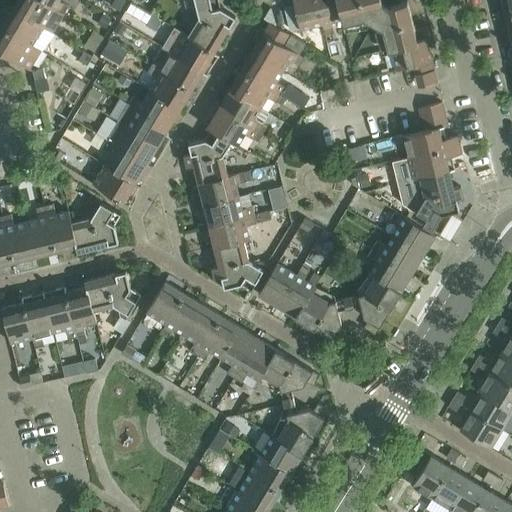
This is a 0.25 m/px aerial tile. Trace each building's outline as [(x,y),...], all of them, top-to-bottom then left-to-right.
[(42,0),(17,0),(13,7),(43,26),(53,32),(64,13),(42,0)] [(42,0),(64,13),(68,6),(59,0),(42,0)] [(125,0),(113,0),(111,5),(120,11),(126,1),(125,0)] [(199,19),(189,36),(188,37),(214,52),(214,51),(236,16),(220,7),(218,0),(202,0),(189,3),(190,9),(197,13),(199,19)] [(316,0),(293,0),(294,4),(301,29),(322,24),(323,23),(316,0)] [(316,0),(323,23),(322,24),(325,34),(334,32),(331,21),(343,19),(344,18),(339,0),(316,0)] [(339,0),(344,18),(343,19),(343,22),(365,16),(370,19),(381,0),(339,0)] [(382,0),(381,0),(370,19),(378,24),(390,4),(382,0)] [(390,4),(378,24),(383,27),(389,49),(392,48),(392,47),(418,41),(417,40),(415,30),(407,0),(390,4)] [(498,6),(500,16),(511,12),(511,0),(502,0),(503,5),(498,6)] [(1,15),(0,17),(0,25),(32,44),(43,26),(13,7),(6,18),(1,15)] [(511,12),(500,16),(502,25),(508,23),(511,35),(511,34),(511,12)] [(104,14),(97,24),(106,29),(112,19),(104,14)] [(120,21),(114,31),(121,36),(122,35),(129,39),(134,29),(120,21)] [(258,42),(252,52),(283,70),(290,59),(299,65),(304,57),(299,54),(285,45),(291,35),(270,22),(264,32),(258,29),(252,38),(258,42)] [(32,44),(0,25),(0,51),(29,69),(41,50),(32,44)] [(431,26),(415,30),(417,40),(426,38),(427,42),(434,40),(431,26)] [(174,27),(162,46),(203,70),(209,60),(214,63),(219,54),(214,51),(214,52),(188,37),(189,36),(174,27)] [(291,35),(285,45),(299,54),(305,44),(291,35)] [(392,47),(392,48),(397,69),(418,64),(432,61),(427,42),(426,38),(417,40),(418,41),(392,47)] [(109,40),(100,54),(110,60),(118,46),(109,40)] [(162,46),(151,65),(192,89),(203,70),(162,46)] [(93,56),(84,51),(79,60),(87,65),(93,56)] [(252,52),(241,70),(281,95),(286,87),(276,81),(283,70),(252,52)] [(432,61),(418,64),(421,73),(435,70),(432,61)] [(156,78),(149,89),(180,108),(192,89),(151,65),(147,72),(156,78)] [(43,68),(33,71),(35,80),(46,78),(43,68)] [(241,70),(230,89),(261,107),(267,97),(276,102),(281,95),(241,70)] [(435,70),(421,73),(424,86),(438,82),(435,70)] [(122,76),(119,82),(128,87),(131,81),(122,76)] [(286,87),(281,95),(303,108),(309,97),(287,84),(286,87)] [(91,88),(84,101),(85,101),(95,107),(102,95),(91,88)] [(133,95),(129,103),(169,127),(180,108),(149,89),(143,101),(133,95)] [(230,89),(219,107),(259,132),(263,124),(254,118),(261,107),(230,89)] [(85,101),(79,112),(93,120),(99,110),(95,107),(85,101)] [(419,108),(421,119),(445,113),(442,102),(419,108)] [(129,103),(117,121),(158,145),(169,127),(129,103)] [(207,127),(211,129),(212,129),(237,144),(236,144),(238,145),(245,134),(254,139),(259,132),(219,107),(207,127)] [(445,113),(421,119),(424,130),(438,126),(439,128),(448,126),(445,113)] [(117,121),(106,140),(147,164),(158,145),(117,121)] [(404,135),(409,157),(460,144),(458,135),(442,139),(439,128),(438,126),(424,130),(404,135)] [(194,165),(199,183),(228,176),(223,156),(226,151),(234,149),(236,144),(237,144),(212,129),(211,129),(206,139),(189,143),(191,153),(184,155),(187,166),(194,165)] [(111,153),(105,164),(135,182),(147,164),(106,140),(102,147),(111,153)] [(460,144),(409,157),(414,179),(420,177),(420,176),(449,169),(446,157),(462,153),(460,144)] [(50,157),(58,162),(64,153),(56,147),(50,157)] [(105,164),(93,183),(129,205),(134,196),(129,193),(135,182),(105,164)] [(420,178),(411,181),(416,204),(414,204),(411,209),(436,224),(442,214),(459,210),(457,200),(464,198),(461,186),(454,188),(449,169),(420,176),(420,177),(420,178)] [(228,176),(199,183),(204,204),(239,196),(236,184),(246,181),(244,172),(228,176)] [(368,173),(356,175),(359,188),(370,185),(368,173)] [(239,196),(204,204),(209,225),(254,214),(252,206),(242,209),(239,196)] [(92,217),(72,222),(71,222),(77,246),(76,246),(77,252),(119,241),(115,224),(121,214),(96,199),(93,204),(95,212),(92,217)] [(53,203),(45,205),(56,251),(76,246),(77,246),(71,222),(72,222),(69,211),(56,214),(53,203)] [(39,218),(26,221),(35,256),(56,251),(45,205),(36,208),(39,218)] [(399,224),(393,235),(423,254),(435,234),(395,210),(390,218),(399,224)] [(269,212),(255,215),(257,223),(271,219),(269,212)] [(11,214),(3,216),(14,261),(35,256),(26,221),(14,224),(11,214)] [(254,214),(209,225),(214,246),(243,239),(244,241),(250,239),(246,226),(257,223),(255,215),(254,214)] [(0,264),(14,261),(3,216),(0,216),(0,264)] [(305,218),(300,226),(308,231),(314,223),(305,218)] [(377,240),(372,248),(412,272),(423,254),(393,235),(386,246),(377,240)] [(243,239),(214,246),(219,265),(212,267),(215,279),(222,277),(224,287),(242,283),(252,289),(267,264),(261,261),(253,263),(249,260),(244,241),(243,239)] [(412,272),(372,248),(367,255),(377,261),(370,273),(375,276),(376,274),(402,290),(412,272)] [(259,293),(278,305),(297,274),(277,263),(259,293)] [(297,274),(278,305),(297,316),(312,291),(313,291),(316,286),(304,279),(310,270),(302,265),(297,274)] [(84,281),(86,287),(87,286),(93,310),(94,309),(114,305),(118,308),(130,288),(126,271),(84,281)] [(359,295),(361,305),(364,317),(368,320),(379,327),(402,290),(376,274),(375,276),(364,294),(359,295)] [(165,281),(147,312),(166,323),(185,293),(165,281)] [(57,294),(45,297),(54,332),(66,329),(69,339),(77,337),(66,292),(67,291),(65,286),(55,288),(57,294)] [(87,286),(86,287),(67,291),(66,292),(77,337),(86,335),(83,324),(97,321),(94,309),(93,310),(87,286)] [(130,288),(118,308),(120,315),(126,319),(140,294),(130,288)] [(312,291),(297,316),(332,338),(339,327),(341,323),(338,311),(336,301),(330,302),(313,291),(312,291)] [(166,323),(160,332),(168,337),(174,328),(184,334),(203,304),(185,293),(166,323)] [(21,296),(23,302),(24,302),(33,337),(35,348),(44,345),(41,335),(54,332),(45,297),(33,300),(32,294),(21,296)] [(359,295),(351,297),(353,307),(361,305),(359,295)] [(351,297),(343,299),(346,309),(353,307),(351,297)] [(343,299),(336,301),(338,311),(346,309),(343,299)] [(11,342),(33,337),(24,302),(23,302),(2,307),(11,342)] [(203,304),(184,334),(195,341),(190,350),(197,355),(221,315),(203,304)] [(120,315),(114,326),(123,332),(129,321),(126,319),(120,315)] [(221,315),(197,355),(205,360),(211,350),(221,357),(240,326),(221,315)] [(502,317),(497,325),(507,331),(511,324),(502,317)] [(379,327),(368,320),(364,327),(375,334),(379,327)] [(497,325),(493,332),(503,338),(507,331),(497,325)] [(240,326),(221,357),(232,363),(227,373),(234,377),(258,337),(240,326)] [(339,327),(332,338),(340,342),(346,332),(339,327)] [(511,334),(501,352),(511,358),(511,334)] [(258,337),(234,377),(242,382),(248,373),(259,380),(262,375),(261,374),(277,349),(258,337)] [(136,350),(127,345),(122,353),(131,358),(136,350)] [(261,374),(262,375),(280,385),(281,391),(291,388),(304,385),(306,381),(313,370),(277,349),(261,374)] [(511,358),(501,352),(490,371),(511,383),(511,358)] [(480,354),(475,362),(485,368),(490,360),(480,354)] [(95,358),(83,361),(86,372),(86,373),(98,370),(95,358)] [(83,361),(75,363),(77,374),(86,372),(83,361)] [(475,362),(471,369),(481,375),(485,368),(475,362)] [(313,370),(306,381),(314,386),(320,375),(313,370)] [(478,390),(482,393),(483,392),(510,408),(510,407),(511,403),(511,383),(490,371),(478,390)] [(30,375),(19,378),(22,387),(32,385),(30,375)] [(291,388),(281,391),(283,398),(293,396),(291,388)] [(457,391),(453,399),(462,404),(466,397),(457,391)] [(483,392),(482,393),(472,410),(503,429),(511,413),(511,407),(510,407),(510,408),(483,392)] [(293,396),(283,398),(285,406),(295,403),(293,396)] [(453,399),(448,406),(457,411),(462,404),(453,399)] [(295,403),(285,406),(287,413),(297,411),(295,403)] [(318,404),(314,411),(324,417),(329,410),(318,404)] [(288,419),(277,436),(277,437),(303,453),(324,417),(314,411),(309,408),(297,411),(287,413),(288,419)] [(503,429),(472,410),(460,430),(491,448),(503,429)] [(227,422),(223,429),(230,434),(235,437),(240,430),(227,422)] [(220,428),(214,437),(225,444),(230,434),(223,429),(220,428)] [(272,433),(261,453),(292,472),(303,453),(277,437),(277,436),(272,433)] [(446,457),(454,462),(459,453),(452,448),(446,457)] [(261,453),(249,471),(280,490),(292,472),(261,453)] [(459,453),(454,462),(461,466),(466,457),(459,453)] [(412,486),(432,497),(450,467),(431,455),(412,486)] [(197,465),(191,475),(199,480),(206,470),(197,465)] [(301,466),(296,475),(306,481),(311,472),(301,466)] [(450,467),(432,497),(450,508),(469,478),(450,467)] [(249,471),(238,490),(269,509),(280,490),(249,471)] [(483,480),(490,484),(496,475),(488,471),(483,480)] [(496,475),(490,484),(498,488),(503,479),(496,475)] [(469,478),(450,508),(456,511),(473,511),(487,489),(469,478)] [(3,482),(0,482),(0,508),(9,506),(3,482)] [(290,485),(285,493),(295,499),(300,491),(290,485)] [(487,489),(473,511),(498,511),(506,500),(487,489)] [(238,490),(227,508),(233,511),(267,511),(269,509),(238,490)] [(285,493),(280,501),(290,507),(295,499),(285,493)] [(511,511),(511,503),(506,500),(498,511),(511,511)]
